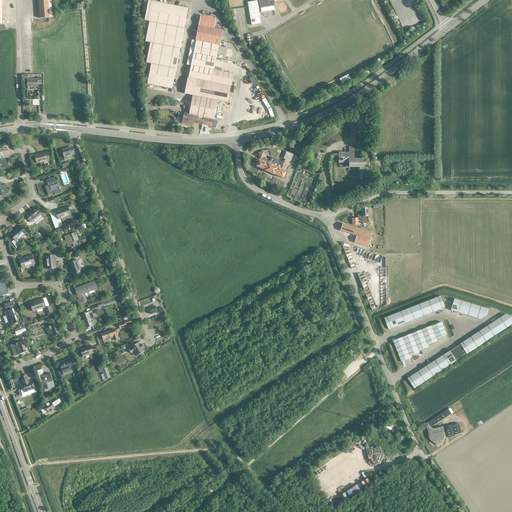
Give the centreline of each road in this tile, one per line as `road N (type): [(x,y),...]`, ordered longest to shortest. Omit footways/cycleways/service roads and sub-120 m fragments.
road 1 (unclassified): [(461,511),(412,437),(325,215)]
road 2 (secondary): [(235,139),(332,110),(448,28)]
road 3 (residential): [(149,340),(72,128)]
road 4 (unclassified): [(325,215),(383,194),(511,192)]
road 5 (secondary): [(72,128),(235,139)]
road 6 (unclassified): [(235,139),(240,172),(252,187),(325,215)]
road 7 (secondary): [(42,511),(0,397)]
